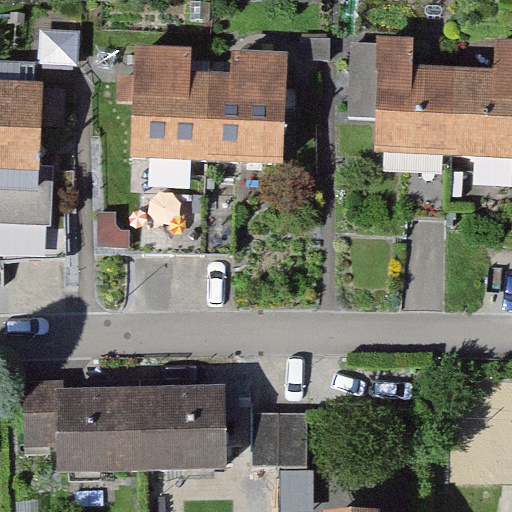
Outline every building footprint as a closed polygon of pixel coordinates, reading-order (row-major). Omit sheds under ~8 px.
[(511,49),(375,41),(366,175),(511,184),(511,49)] [(289,69),(130,63),(126,173),(285,179),(289,69)] [(47,90),(0,87),(0,173),(42,176),(47,90)] [(227,392),(30,392),(30,484),(227,485),(227,392)] [(311,422),(256,422),(257,474),(311,474),(311,422)]
